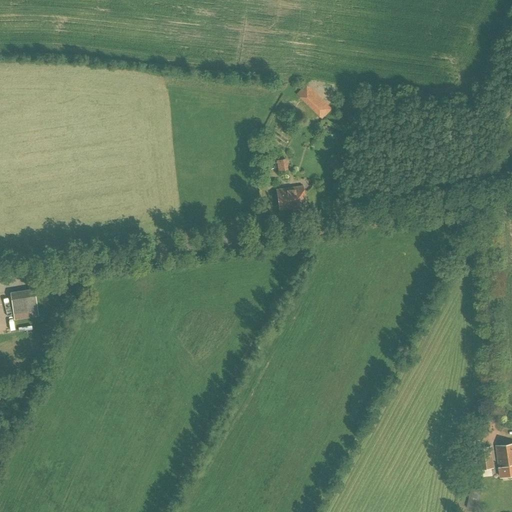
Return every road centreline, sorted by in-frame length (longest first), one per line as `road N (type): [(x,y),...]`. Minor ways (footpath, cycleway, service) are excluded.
road 1 (unclassified): [(0,273),(511,197)]
road 2 (unknown): [(482,202),(494,438)]
